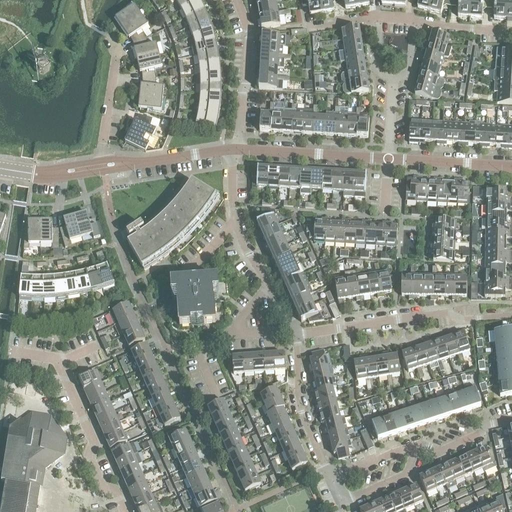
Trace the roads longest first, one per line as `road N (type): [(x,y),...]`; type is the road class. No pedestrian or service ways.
road 1 (residential): [(295,333),(392,318),(511,313)]
road 2 (residential): [(124,511),(114,489),(101,484),(89,456),(93,442),(58,362)]
road 3 (residential): [(390,158),(234,149)]
road 4 (residential): [(234,149),(251,34),(238,0)]
road 5 (residential): [(331,475),(300,398),(295,333)]
road 6 (residential): [(267,288),(235,220),(234,149)]
road 7 (residential): [(102,165),(234,149)]
road 8 (residential): [(102,165),(118,51),(112,41)]
road 9 (residential): [(511,168),(390,158)]
